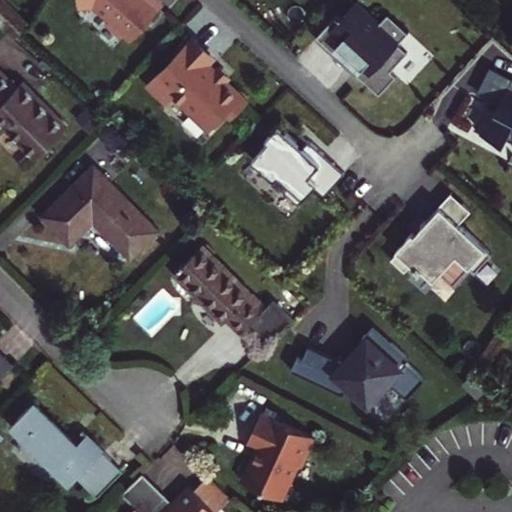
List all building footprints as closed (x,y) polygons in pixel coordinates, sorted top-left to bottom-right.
[(30,23),(3,0),(0,0),(0,25),(6,31),(16,40),(30,23)] [(79,0),(79,5),(95,4),(111,18),(107,22),(124,38),(127,33),(133,39),(164,5),(158,0),(79,0)] [(338,14),(316,37),(336,55),(350,40),(360,50),(351,59),(361,69),(356,74),(379,95),(396,77),(390,72),(407,54),(398,45),(409,34),(388,15),(378,26),(355,4),(342,17),(338,14)] [(193,38),(149,85),(166,101),(173,94),(192,112),(194,110),(211,126),(226,110),(232,116),(246,100),(225,80),(216,71),(207,63),(213,57),(193,38)] [(336,55),(334,57),(355,76),(356,74),(361,69),(351,59),(360,50),(350,40),(336,55)] [(229,76),(219,67),(216,71),(225,80),(229,76)] [(0,69),(0,126),(34,161),(68,127),(25,83),(20,89),(0,69)] [(493,112),(482,107),(472,129),(478,132),(477,135),(500,146),(504,137),(511,141),(511,151),(511,152),(511,94),(502,90),(493,112)] [(304,145),(280,123),(267,137),(270,139),(253,157),(276,178),(281,173),(291,182),(285,189),(299,203),(336,162),(310,138),(304,145)] [(336,162),(316,185),(325,194),(346,171),(336,162)] [(89,170),(37,221),(64,249),(88,224),(126,262),(154,234),(89,170)] [(454,192),(442,205),(461,223),(473,210),(454,192)] [(406,270),(411,264),(423,274),(426,272),(438,283),(444,275),(457,287),(474,269),(480,274),(497,255),(442,205),(421,225),(423,226),(416,233),(413,231),(407,238),(409,239),(392,257),(406,270)] [(266,346),(294,318),(276,300),(270,306),(206,243),(190,259),(188,256),(182,263),(184,265),(178,271),(226,319),(230,314),(247,330),(248,329),(266,346)] [(410,357),(374,325),(364,336),(366,338),(344,362),(311,340),(303,353),(299,350),(290,363),(343,394),(350,386),(369,404),(390,381),(408,398),(426,378),(406,361),(410,357)] [(0,380),(14,367),(0,352),(0,380)] [(122,473),(80,431),(70,441),(33,405),(11,427),(70,487),(76,481),(95,499),(122,473)] [(282,499),(299,464),(302,465),(317,436),(264,410),(250,439),(259,443),(262,445),(256,456),(254,455),(242,479),(282,499)] [(202,467),(188,481),(191,484),(212,504),(226,489),(202,467)] [(220,511),(212,504),(191,484),(175,501),(171,505),(165,500),(169,496),(144,472),(122,494),(136,507),(131,511),(220,511)] [(175,501),(169,496),(165,500),(171,505),(175,501)]
